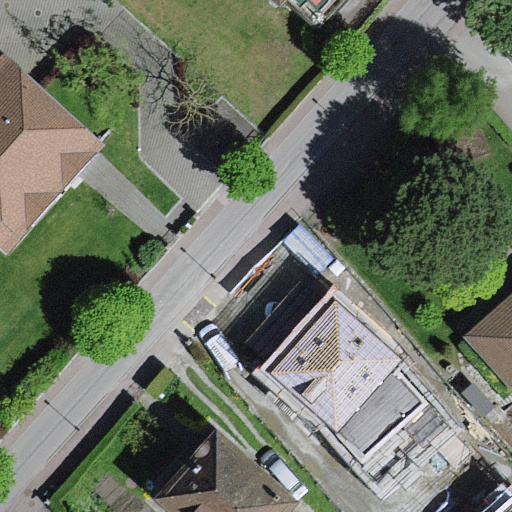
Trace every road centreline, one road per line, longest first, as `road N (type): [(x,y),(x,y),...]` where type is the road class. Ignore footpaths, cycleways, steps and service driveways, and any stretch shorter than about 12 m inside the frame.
road 1 (residential): [(432,4),(7,480)]
road 2 (residential): [(432,4),(511,95)]
